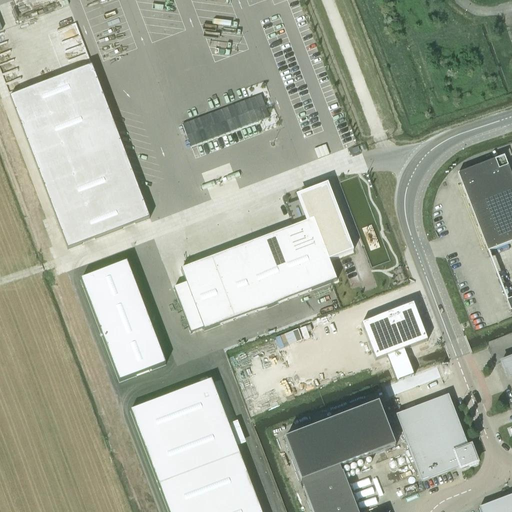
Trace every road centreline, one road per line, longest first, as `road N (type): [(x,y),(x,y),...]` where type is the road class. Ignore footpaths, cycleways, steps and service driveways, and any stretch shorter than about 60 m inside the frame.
road 1 (unclassified): [(511,117),(429,153),(405,198),(411,238),(500,475)]
road 2 (track): [(416,167),(384,140),(331,0)]
